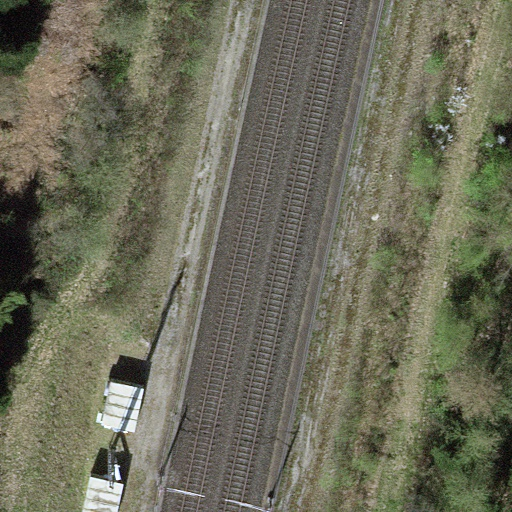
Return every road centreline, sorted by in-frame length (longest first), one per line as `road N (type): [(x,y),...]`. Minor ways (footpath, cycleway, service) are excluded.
road 1 (track): [(250,0),(134,511)]
road 2 (track): [(424,0),(310,511)]
